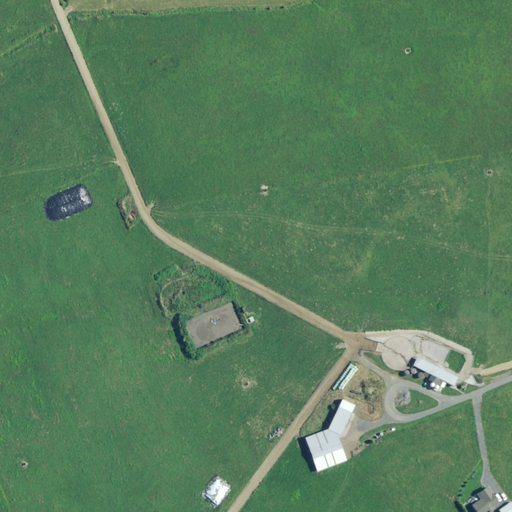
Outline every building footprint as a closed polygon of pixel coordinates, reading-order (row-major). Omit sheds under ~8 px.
[(428,381),(440,386),(443,381),(453,386),(458,377),(417,356),(412,366),(430,375),(427,380),(428,381)] [(440,386),(428,381),(425,388),(437,393),(440,386)] [(351,411),(339,406),(327,430),(304,438),(316,472),(346,461),(338,439),(351,411)] [(365,439),(355,444),(358,451),(368,447),(365,439)] [(475,511),(485,511),(488,510),(488,511),(490,511),(493,511),(491,508),(498,503),(487,487),(477,494),(480,499),(477,502),(471,505),(475,511)] [(511,511),(511,503),(511,502),(499,510),(499,511),(511,511)]
